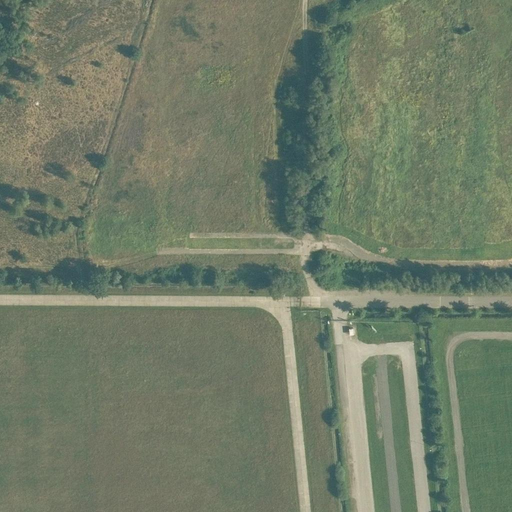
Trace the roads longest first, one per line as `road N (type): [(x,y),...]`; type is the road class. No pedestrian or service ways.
road 1 (unclassified): [(284,301),(0,299)]
road 2 (track): [(310,0),(305,251)]
road 3 (unclassified): [(284,301),(304,511)]
road 4 (unclassified): [(314,301),(511,302)]
